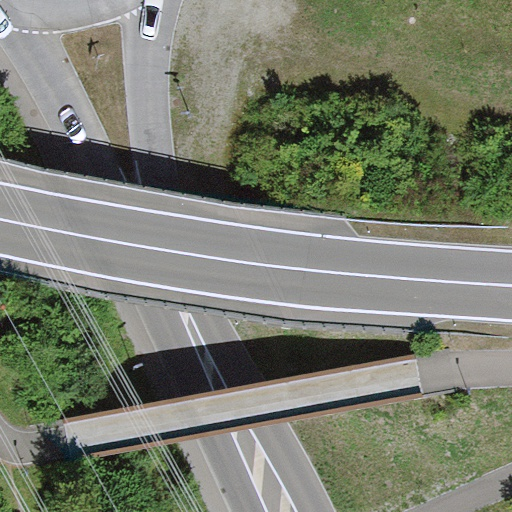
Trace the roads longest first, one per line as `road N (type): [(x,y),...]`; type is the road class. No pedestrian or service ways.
road 1 (primary): [(0,217),(218,254),(511,287)]
road 2 (secondary): [(150,225),(278,511)]
road 3 (secondary): [(18,0),(150,225)]
road 4 (secondary): [(150,225),(153,0)]
